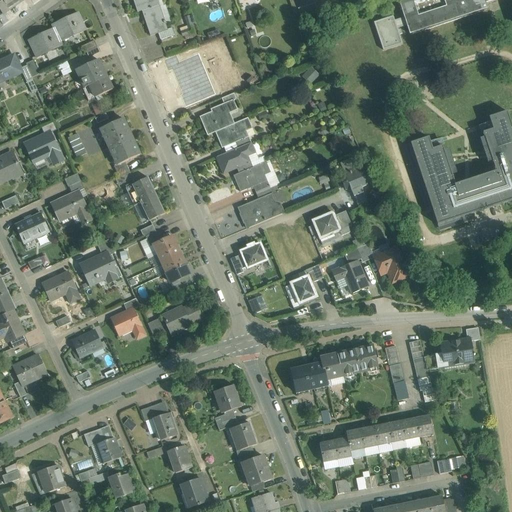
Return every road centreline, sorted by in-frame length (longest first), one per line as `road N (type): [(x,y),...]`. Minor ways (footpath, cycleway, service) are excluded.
road 1 (residential): [(247,343),(102,0)]
road 2 (residential): [(247,343),(333,326),(511,313)]
road 3 (residential): [(0,233),(82,409)]
road 4 (residential): [(309,511),(247,343)]
road 5 (residential): [(82,409),(247,343)]
road 6 (residential): [(309,511),(457,481)]
